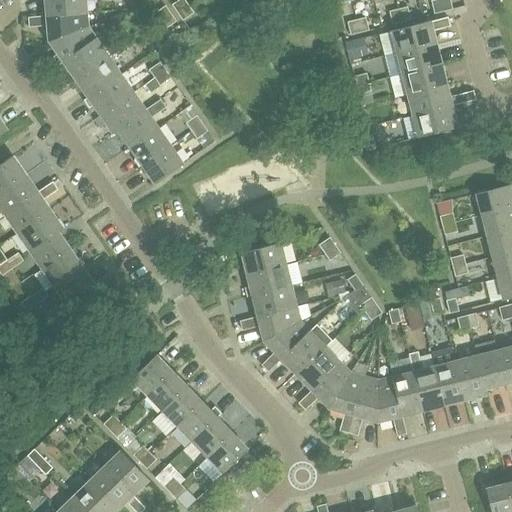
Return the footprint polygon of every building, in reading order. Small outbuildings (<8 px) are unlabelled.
[(86,13),(84,0),(46,0),(48,16),(86,13)] [(178,0),(172,4),(178,12),(188,4),(185,0),(178,0)] [(435,14),(444,11),(441,0),(434,0),(432,1),(435,14)] [(450,0),(441,0),(444,11),(453,9),(450,0)] [(188,4),(178,12),(183,20),(194,12),(188,4)] [(155,13),(160,21),(171,13),(166,5),(155,13)] [(408,6),(397,9),(400,23),(411,20),(408,6)] [(400,23),(397,9),(389,11),(393,24),(400,23)] [(87,27),(86,13),(48,16),(50,41),(87,27)] [(176,21),(171,13),(160,21),(165,29),(176,21)] [(42,17),(29,18),(29,27),(42,26),(42,17)] [(333,19),(336,32),(344,31),(341,17),(333,19)] [(355,20),(359,33),(370,30),(366,17),(355,20)] [(393,31),(398,54),(435,44),(432,31),(451,27),(448,17),(430,22),(430,21),(393,31)] [(351,35),(359,33),(355,20),(347,22),(351,35)] [(64,61),(95,39),(87,27),(50,41),(64,61)] [(346,43),(350,59),(370,54),(366,38),(346,43)] [(95,39),(64,61),(77,79),(108,58),(95,39)] [(404,74),(440,64),(435,44),(398,54),(404,74)] [(54,57),(43,64),(48,72),(59,65),(54,57)] [(89,97),(120,75),(108,58),(77,79),(89,97)] [(149,69),(155,78),(166,70),(160,62),(149,69)] [(446,85),(440,64),(404,74),(409,94),(446,85)] [(171,77),(166,70),(155,78),(160,85),(171,77)] [(354,76),(356,86),(370,82),(368,72),(354,76)] [(120,75),(89,97),(84,100),(89,108),(95,105),(101,115),(132,93),(120,75)] [(356,86),(358,94),(372,91),(370,82),(356,86)] [(409,94),(414,116),(451,106),(476,100),(474,91),(449,97),(446,85),(409,94)] [(114,132),(144,110),(132,93),(101,115),(114,132)] [(160,98),(150,106),(156,114),(166,107),(160,98)] [(179,113),(192,131),(203,123),(191,105),(179,113)] [(457,128),(451,106),(414,116),(420,137),(457,128)] [(157,128),(144,110),(114,132),(114,133),(118,131),(130,148),(157,128)] [(208,131),(203,123),(192,131),(197,139),(208,131)] [(142,165),(169,146),(157,128),(130,148),(142,165)] [(373,135),(363,137),(366,150),(376,148),(373,135)] [(155,184),(183,165),(169,146),(142,165),(155,184)] [(0,164),(0,192),(25,175),(12,156),(0,164)] [(37,193),(25,175),(0,192),(0,206),(6,215),(37,193)] [(37,193),(6,215),(18,232),(50,211),(43,201),(58,190),(53,182),(37,193)] [(511,207),(511,184),(478,193),(483,215),(511,207)] [(511,207),(483,215),(488,236),(511,230),(511,207)] [(62,229),(50,211),(18,232),(31,251),(62,229)] [(440,216),(443,225),(455,222),(453,212),(440,216)] [(443,225),(445,234),(458,231),(455,222),(443,225)] [(62,229),(31,251),(43,268),(70,249),(59,232),(63,229),(62,229)] [(511,230),(488,236),(494,257),(511,252),(511,230)] [(319,245),(325,253),(335,246),(329,237),(319,245)] [(280,243),(243,252),(248,274),(285,265),(280,243)] [(330,260),(340,253),(335,246),(325,253),(330,260)] [(83,267),(70,249),(43,268),(55,286),(83,267)] [(511,252),(494,257),(499,279),(511,275),(511,252)] [(18,253),(7,261),(13,269),(24,261),(18,253)] [(464,254),(451,257),(454,267),(466,264),(464,254)] [(0,272),(2,276),(13,269),(7,261),(0,265),(0,272)] [(454,267),(456,276),(469,273),(466,264),(454,267)] [(290,286),(285,265),(248,274),(251,286),(245,288),(247,297),(253,296),(253,295),(290,286)] [(68,304),(95,285),(83,267),(55,286),(68,304)] [(347,279),(355,291),(363,285),(355,274),(347,279)] [(511,275),(499,279),(504,300),(511,298),(511,275)] [(342,279),(330,281),(333,295),(338,294),(345,293),(345,291),(342,279)] [(18,285),(6,294),(14,305),(26,296),(18,285)] [(364,309),(367,312),(377,305),(363,285),(355,291),(344,301),(358,315),(364,309)] [(296,307),(290,286),(253,295),(253,296),(259,316),(296,307)] [(43,289),(32,296),(38,304),(48,297),(43,289)] [(27,312),(38,304),(32,296),(21,304),(27,312)] [(440,298),(430,301),(434,315),(443,312),(440,298)] [(456,298),(450,299),(446,300),(450,313),(459,311),(456,298)] [(425,326),(419,304),(405,308),(411,330),(425,326)] [(382,312),(377,305),(367,312),(372,320),(382,312)] [(509,306),(499,309),(502,320),(511,317),(509,306)] [(296,307),(259,316),(265,341),(299,321),(296,307)] [(398,308),(388,311),(392,324),(401,321),(398,308)] [(476,315),(467,317),(469,328),(479,326),(476,315)] [(469,328),(467,317),(457,319),(460,330),(469,328)] [(240,321),(242,330),(255,327),(253,318),(240,321)] [(35,320),(26,326),(32,335),(41,329),(35,320)] [(310,332),(299,321),(265,341),(282,359),(310,332)] [(318,324),(310,332),(282,359),(297,374),(325,348),(333,340),(318,324)] [(325,348),(297,374),(312,390),(340,363),(325,348)] [(511,382),(511,348),(498,352),(506,384),(511,382)] [(414,373),(423,410),(444,405),(435,367),(423,370),(418,352),(409,354),(414,373)] [(498,352),(477,357),(485,389),(486,389),(506,384),(498,352)] [(156,355),(132,378),(148,395),(172,371),(156,355)] [(268,372),(278,363),(271,356),(262,365),(268,372)] [(456,362),(465,399),(487,394),(486,389),(485,389),(477,357),(456,362)] [(456,362),(435,367),(444,405),(465,399),(456,362)] [(350,374),(340,363),(312,390),(330,408),(350,374)] [(187,387),(172,371),(148,395),(164,410),(187,387)] [(414,373),(393,378),(402,415),(423,410),(414,373)] [(364,378),(350,374),(330,408),(354,415),(364,378)] [(378,382),(364,378),(354,415),(378,421),(378,382)] [(402,415),(393,378),(378,382),(378,421),(393,418),(397,436),(407,434),(402,415)] [(202,402),(187,387),(164,410),(179,426),(202,402)] [(299,403),(305,410),(315,401),(308,394),(299,403)] [(210,411),(202,402),(179,426),(194,441),(217,418),(222,413),(215,407),(210,411)] [(77,407),(69,416),(76,422),(84,414),(77,407)] [(104,423),(111,430),(120,421),(113,414),(104,423)] [(194,441),(209,457),(232,433),(217,418),(194,441)] [(341,427),(349,430),(352,420),(343,418),(341,427)] [(361,423),(352,420),(349,430),(359,432),(361,423)] [(111,430),(117,437),(127,428),(120,421),(111,430)] [(248,450),(232,433),(209,457),(224,473),(248,450)] [(134,455),(141,462),(150,452),(144,445),(134,455)] [(28,456),(37,465),(44,459),(34,449),(28,456)] [(122,452),(106,467),(132,494),(148,479),(122,452)] [(157,459),(150,452),(141,462),(147,469),(157,459)] [(53,468),(44,459),(37,465),(46,475),(53,468)] [(125,501),(130,506),(136,499),(132,494),(106,467),(90,482),(117,510),(125,501)] [(170,493),(180,484),(173,477),(164,486),(170,493)] [(88,511),(114,511),(117,510),(90,482),(74,497),(88,511)] [(511,511),(511,501),(508,483),(486,489),(491,511),(511,511)] [(187,491),(180,484),(170,493),(177,500),(187,491)] [(15,498),(8,491),(0,498),(0,501),(5,507),(15,498)] [(59,511),(88,511),(74,497),(59,511)] [(141,511),(146,508),(136,499),(130,506),(135,511),(141,511)]
